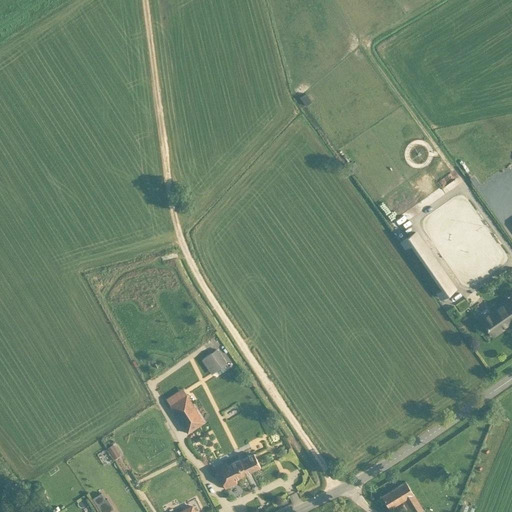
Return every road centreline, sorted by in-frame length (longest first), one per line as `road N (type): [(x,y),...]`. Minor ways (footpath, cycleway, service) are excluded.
road 1 (track): [(142,0),(176,232),(338,489)]
road 2 (tertiary): [(338,489),(511,377)]
